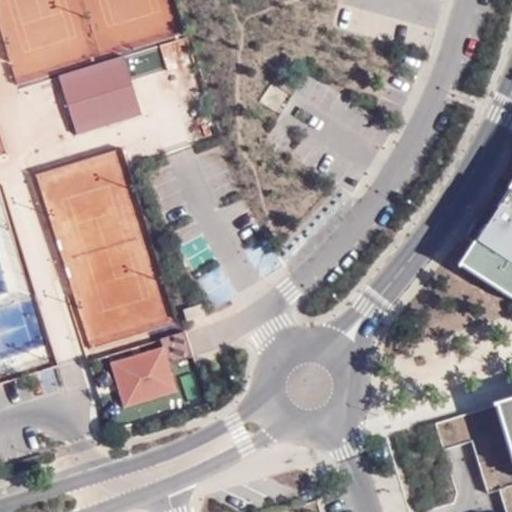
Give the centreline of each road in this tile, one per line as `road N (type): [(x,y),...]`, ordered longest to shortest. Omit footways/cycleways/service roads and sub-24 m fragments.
road 1 (residential): [(511,96),(427,238),(339,353)]
road 2 (residential): [(265,395),(180,446),(0,503)]
road 3 (residential): [(90,511),(199,470),(285,425)]
